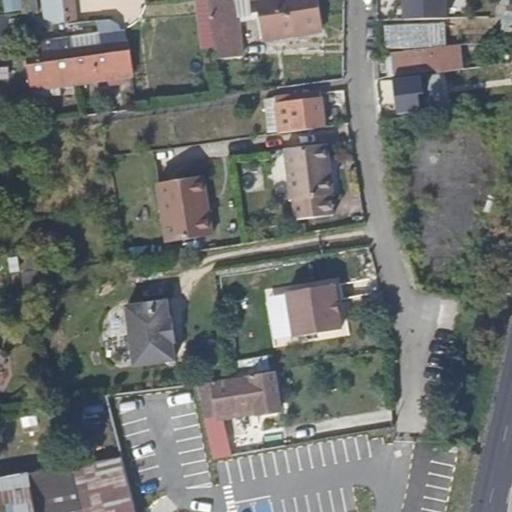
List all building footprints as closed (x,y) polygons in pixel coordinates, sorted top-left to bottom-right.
[(33,0),(1,0),(4,15),(36,11),(33,0)] [(311,0),(206,0),(203,0),(202,0),(211,56),(234,52),(230,12),(251,10),(254,39),(256,40),(267,39),(267,38),(292,35),(291,33),(315,31),(311,0)] [(438,0),(400,0),(401,3),(396,3),(397,23),(439,21),(438,0)] [(73,26),(71,1),(60,2),(61,13),(63,27),(73,26)] [(69,53),(74,85),(96,82),(115,79),(127,78),(122,45),(69,53)] [(70,86),(74,85),(69,53),(25,59),(30,92),(70,86)] [(454,53),(438,55),(440,70),(441,73),(457,71),(454,53)] [(438,55),(387,62),(389,77),(440,70),(438,55)] [(421,110),(416,77),(386,81),(391,115),(421,110)] [(285,110),(319,106),(317,93),(284,97),(285,110)] [(322,127),(319,106),(285,110),(284,97),(272,99),(276,132),(322,127)] [(285,177),(327,171),(324,145),(282,150),(285,177)] [(331,195),(327,171),(285,177),(289,201),(291,201),(293,220),(331,216),(328,196),(331,195)] [(203,198),(201,176),(155,182),(162,242),(208,236),(205,213),(200,213),(198,198),(203,198)] [(339,327),(331,284),(284,293),(292,335),(339,327)] [(245,313),(259,310),(255,292),(241,294),(245,313)] [(166,322),(163,304),(123,311),(133,371),(174,364),(171,346),(173,346),(169,321),(166,322)] [(204,417),(214,416),(255,412),(256,416),(278,413),(272,371),(250,374),(251,377),(198,384),(204,417)] [(215,420),(214,416),(204,417),(213,458),(230,455),(222,419),(215,420)] [(0,511),(133,511),(119,459),(117,459),(0,479),(0,511)]
